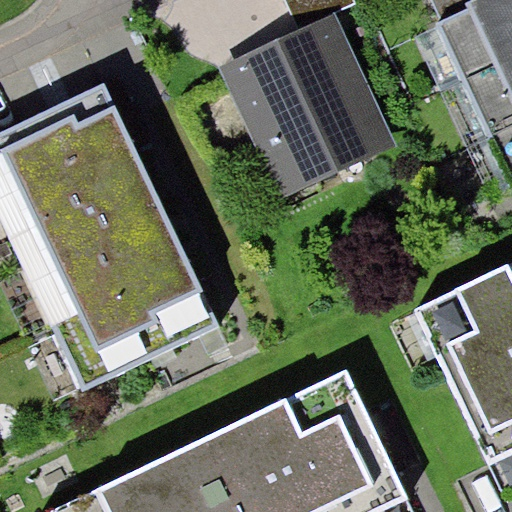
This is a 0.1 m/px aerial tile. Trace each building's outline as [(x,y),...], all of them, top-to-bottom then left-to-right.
[(353,0),(280,0),(295,32),(355,5),(353,0)] [(511,0),(429,0),(440,23),(416,35),(503,207),(511,201),(511,0)] [(337,15),(216,69),(278,205),(398,151),(337,15)] [(103,89),(0,137),(0,218),(84,396),(219,332),(103,89)] [(511,266),(411,315),(487,471),(511,458),(511,266)] [(63,511),(389,511),(408,503),(347,377),(63,511)]
